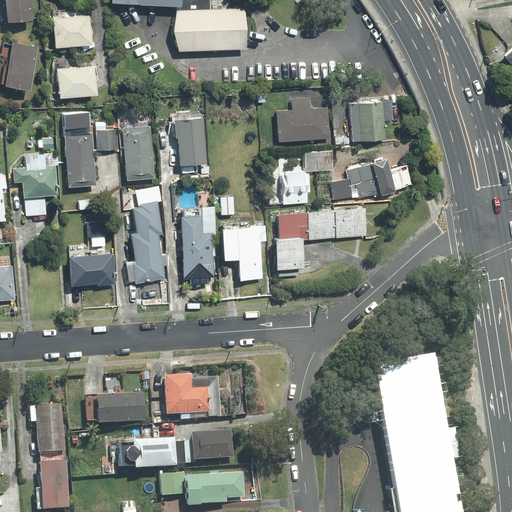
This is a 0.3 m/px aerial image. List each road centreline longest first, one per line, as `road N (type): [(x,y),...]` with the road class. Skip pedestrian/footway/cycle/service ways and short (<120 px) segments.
road 1 (residential): [(0,347),(335,326)]
road 2 (primary): [(511,511),(508,446),(471,221)]
road 3 (primary): [(471,221),(443,111),(388,0)]
road 4 (residential): [(309,511),(300,401),(317,349),(335,326)]
road 5 (residential): [(335,326),(428,244),(471,221)]
road 6 (primary): [(477,96),(504,213)]
